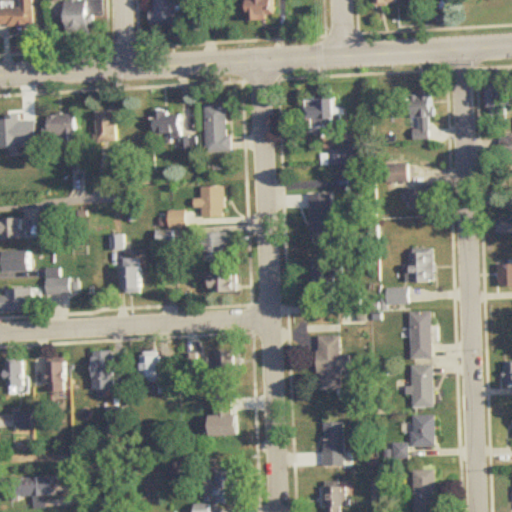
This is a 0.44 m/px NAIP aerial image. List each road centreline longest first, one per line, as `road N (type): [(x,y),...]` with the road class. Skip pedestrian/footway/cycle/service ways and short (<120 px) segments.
road 1 (residential): [(511,45),(0,76)]
road 2 (residential): [(464,48),(478,511)]
road 3 (residential): [(265,63),(278,511)]
road 4 (residential): [(269,317),(0,333)]
